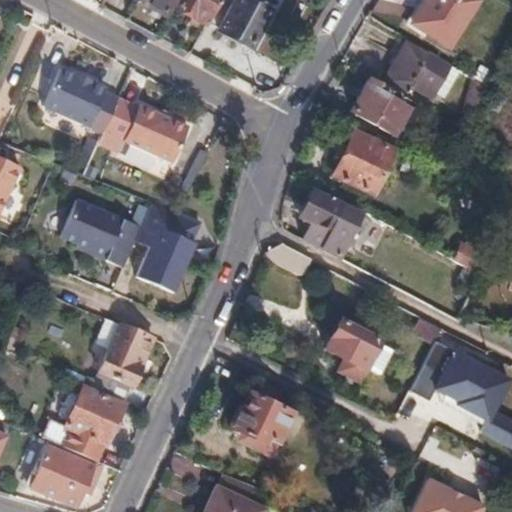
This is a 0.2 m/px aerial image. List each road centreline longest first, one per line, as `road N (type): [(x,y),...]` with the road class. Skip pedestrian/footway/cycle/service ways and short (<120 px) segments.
road 1 (tertiary): [(285,132),(122,511)]
road 2 (tertiary): [(46,0),(285,132)]
road 3 (residential): [(355,0),(285,132)]
